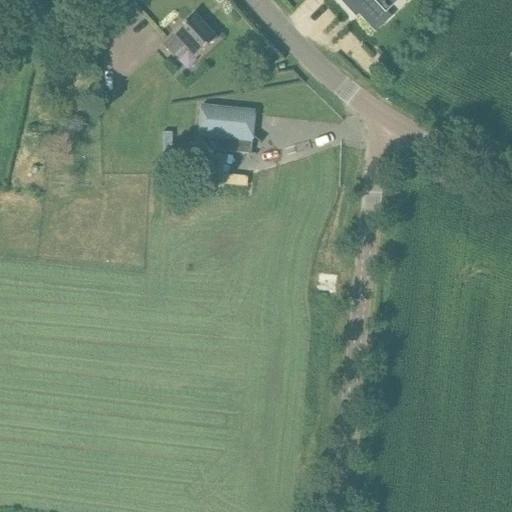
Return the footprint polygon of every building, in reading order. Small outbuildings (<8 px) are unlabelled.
[(344,0),(359,16),(375,33),(392,18),(386,11),(387,10),(385,7),(383,8),(380,4),(384,0),(344,0)] [(173,58),(185,47),(196,59),(217,40),(194,16),(173,35),(174,36),(162,46),(173,58)] [(127,121),(147,112),(139,92),(135,94),(123,66),(104,74),(103,72),(92,77),(93,79),(86,82),(95,103),(82,108),(93,133),(125,119),(127,121)] [(201,107),(198,138),(216,140),(215,152),(251,156),(255,112),(201,107)] [(66,138),(40,132),(30,179),(56,184),(66,138)]
